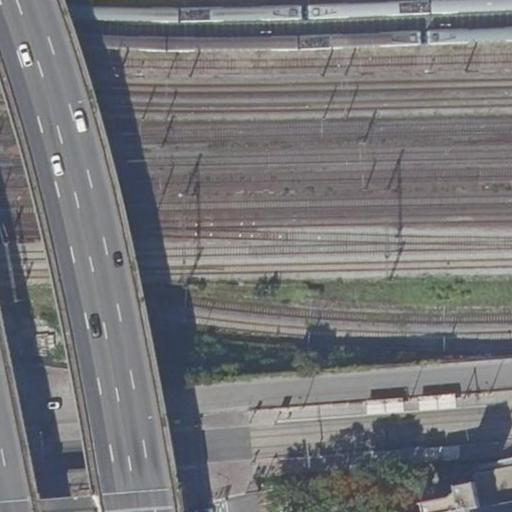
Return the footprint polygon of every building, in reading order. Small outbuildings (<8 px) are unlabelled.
[(419,398),(419,412),(457,409),(456,395),(419,398)] [(403,399),(366,402),(367,416),(404,413),(403,399)] [(460,461),(459,447),(424,450),(425,464),(460,461)] [(406,465),(405,452),(370,454),(370,468),(406,465)] [(511,511),(511,466),(475,474),(476,482),(457,486),(459,496),(425,504),(425,511),(511,511)]
